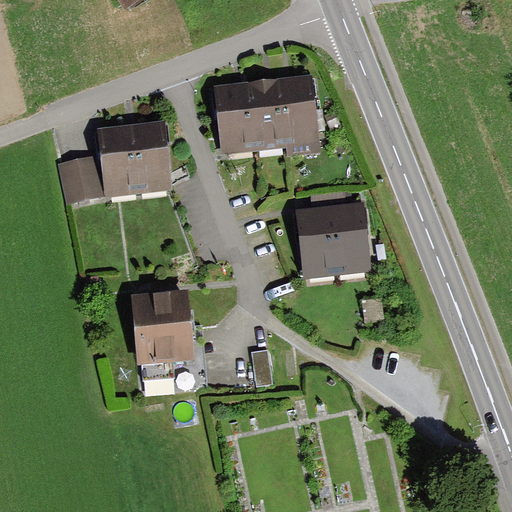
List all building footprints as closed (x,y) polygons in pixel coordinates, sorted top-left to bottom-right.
[(117,0),(125,12),(145,0),(117,0)] [(310,79),(215,90),(222,157),(287,149),(288,157),(319,154),(310,79)] [(164,125),(131,129),(139,196),(172,192),(164,125)] [(105,200),(139,196),(131,129),(97,133),(105,200)] [(59,166),(68,206),(104,198),(95,159),(59,166)] [(345,195),(327,197),(337,277),(370,273),(362,206),(347,207),(345,195)] [(305,281),(337,277),(327,197),(311,199),(313,212),(297,214),(305,281)] [(96,276),(84,276),(84,290),(96,290),(96,276)] [(188,291),(134,295),(140,368),(194,363),(188,291)] [(262,352),(246,354),(249,387),(265,386),(262,352)]
